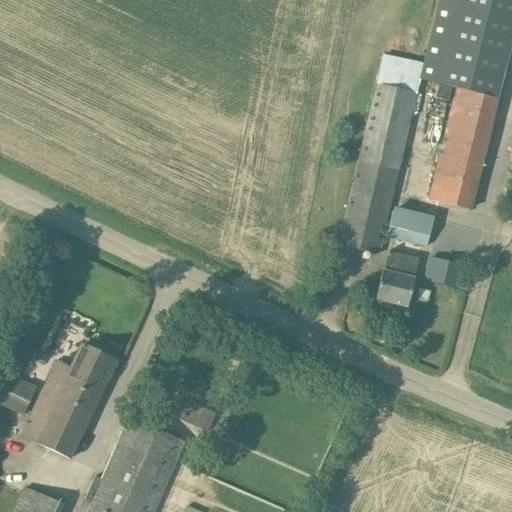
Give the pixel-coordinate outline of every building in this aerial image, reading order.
[(511,41),(511,0),(438,0),(418,79),(455,88),(454,89),(497,100),(511,41)] [(417,95),(377,86),(339,246),(379,256),(417,95)] [(497,100),(454,89),(427,199),(470,209),(497,100)] [(479,229),(437,219),(423,281),(466,291),(479,229)] [(419,261),(387,253),(376,300),(407,308),(419,261)] [(114,361),(80,346),(70,367),(55,360),(21,437),(70,459),(114,361)] [(35,387),(0,370),(0,405),(22,415),(35,387)] [(214,413),(196,405),(188,423),(206,431),(214,413)] [(152,511),(183,442),(128,418),(102,479),(95,476),(84,499),(92,503),(88,511),(152,511)] [(60,511),(64,504),(24,487),(12,511),(60,511)]
